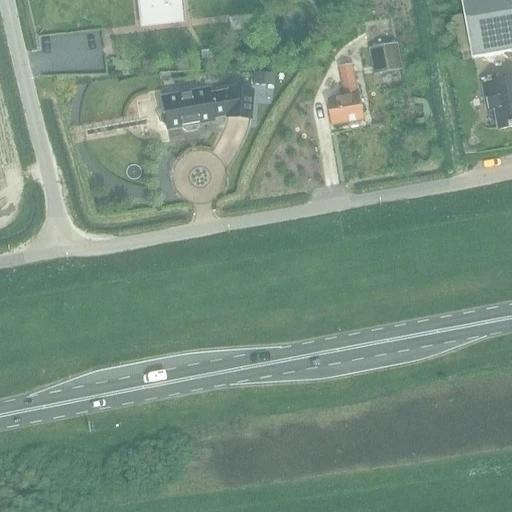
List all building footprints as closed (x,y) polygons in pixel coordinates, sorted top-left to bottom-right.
[(138,0),(141,25),(181,21),(178,0),(138,0)] [(511,0),(462,0),(473,59),(511,52),(511,0)] [(370,49),(374,74),(402,69),(398,44),(370,49)] [(212,51),(201,52),(201,60),(213,59),(212,51)] [(328,102),(333,127),(364,122),(359,96),(357,97),(352,67),(339,69),(345,99),(328,102)] [(254,73),(253,86),(273,87),(274,75),(254,73)] [(511,80),(483,86),(487,111),(495,109),(499,130),(511,127),(511,80)] [(161,117),(162,123),(167,126),(169,126),(170,131),(184,128),(185,130),(189,133),(199,132),(202,127),(202,125),(216,122),(215,117),(229,115),(229,117),(254,119),(256,92),(231,90),(231,91),(211,95),(210,89),(164,98),(166,112),(165,112),(161,117)]
